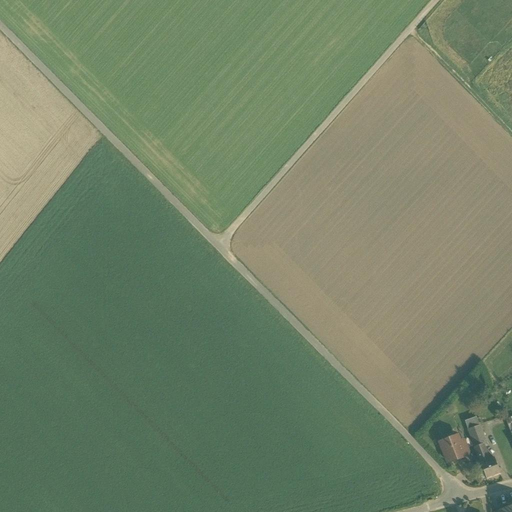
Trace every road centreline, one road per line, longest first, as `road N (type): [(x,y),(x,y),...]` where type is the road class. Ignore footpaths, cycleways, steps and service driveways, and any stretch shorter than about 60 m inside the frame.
road 1 (track): [(0,26),(441,472),(456,499)]
road 2 (track): [(217,246),(436,0)]
road 3 (track): [(511,135),(409,30)]
